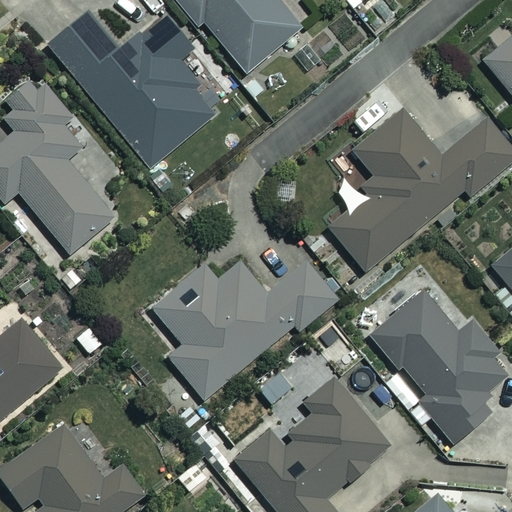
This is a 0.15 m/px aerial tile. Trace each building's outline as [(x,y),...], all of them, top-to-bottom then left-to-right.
[(173,0),(194,26),(200,21),(243,74),(298,30),(274,0),(173,0)] [(117,53),(84,13),(45,46),(147,169),(213,114),(190,87),(195,83),(177,61),(188,52),(160,18),(117,53)] [(511,33),(479,63),(511,99),(511,33)] [(68,118),(33,76),(1,103),(8,111),(0,118),(12,132),(0,142),(0,200),(2,203),(15,192),(67,255),(111,218),(63,160),(79,146),(61,124),(68,118)] [(438,158),(399,111),(349,153),(370,177),(357,188),(365,198),(325,231),(361,273),(460,190),(467,198),(511,159),(511,154),(483,120),(438,158)] [(511,242),(486,264),(511,294),(511,242)] [(337,298),(303,258),(260,294),(236,264),(214,282),(202,267),(150,309),(179,346),(166,357),(201,399),(292,325),(297,331),(337,298)] [(416,403),(451,442),(489,410),(479,398),(507,374),(487,350),(491,346),(469,321),(457,332),(421,290),(417,294),(403,277),(375,300),(390,317),(369,336),(397,369),(382,382),(407,411),(416,403)] [(0,419),(62,367),(20,319),(0,336),(0,419)] [(87,325),(72,337),(88,356),(103,344),(87,325)] [(389,446),(333,377),(302,402),(312,413),(277,441),(269,431),(234,459),(277,511),(336,511),(325,498),(389,446)] [(37,498),(40,501),(24,511),(118,511),(142,495),(119,462),(101,476),(65,425),(0,470),(0,477),(22,508),(37,498)] [(214,477),(199,459),(177,476),(191,495),(214,477)] [(454,511),(438,492),(413,511),(454,511)]
